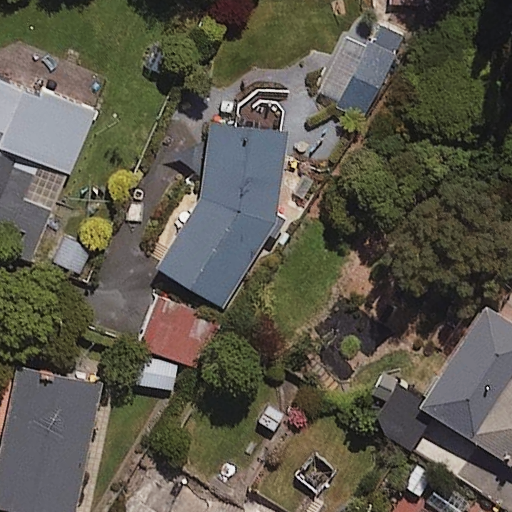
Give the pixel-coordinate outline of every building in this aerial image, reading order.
[(438,0),(388,0),(388,7),(438,11),(438,0)] [(339,100),(334,106),(366,120),(405,33),(379,21),(368,44),(346,33),(319,92),(339,100)] [(0,72),(0,255),(39,270),(101,111),(0,72)] [(199,199),(156,267),(223,309),(275,224),(286,132),(211,122),(199,199)] [(93,250),(62,234),(48,260),(79,276),(93,250)] [(158,298),(139,346),(200,370),(219,321),(158,298)] [(511,319),(485,303),(419,408),(511,465),(511,319)] [(139,357),(134,384),(173,391),(178,365),(139,357)] [(15,365),(0,441),(0,507),(24,511),(76,511),(103,382),(15,365)]
